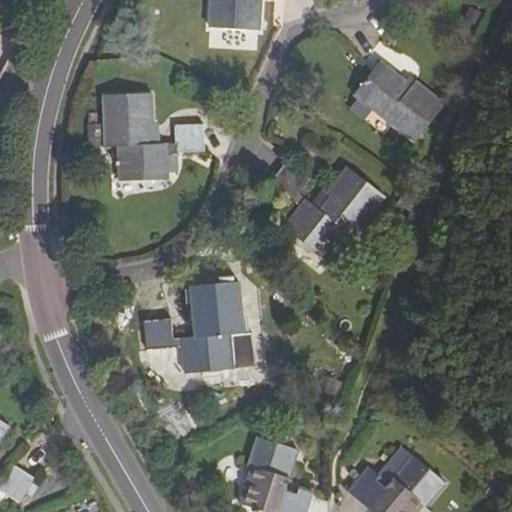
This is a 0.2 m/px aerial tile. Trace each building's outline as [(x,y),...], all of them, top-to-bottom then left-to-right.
[(210,0),(209,28),(258,31),(259,0),(210,0)] [(405,82),(381,64),(354,97),(414,144),(444,106),(415,83),(409,91),(403,85),(405,82)] [(151,97),(103,98),(104,149),(118,148),(119,183),(167,182),(168,155),(203,153),(203,127),(174,127),(175,145),(148,146),(147,128),(152,127),(151,97)] [(384,198),(349,169),(329,195),(332,197),(320,212),(299,196),(309,182),(287,165),(271,186),(300,210),(285,229),(322,258),(342,232),(352,240),(384,198)] [(238,284),(192,288),(194,321),(200,321),(201,338),(173,340),(171,322),(146,324),(148,353),(184,349),(186,375),(234,371),(231,336),(242,335),(238,284)] [(0,440),(8,427),(0,422),(0,492),(19,504),(34,480),(11,467),(2,482),(0,480),(0,440)] [(297,451),(257,439),(248,469),(252,470),(242,506),(260,511),(305,511),(311,494),(299,490),(297,496),(285,492),(297,451)] [(444,485),(413,459),(386,491),(376,482),(380,478),(371,471),(349,495),(368,511),(417,511),(422,506),(425,508),(444,485)]
